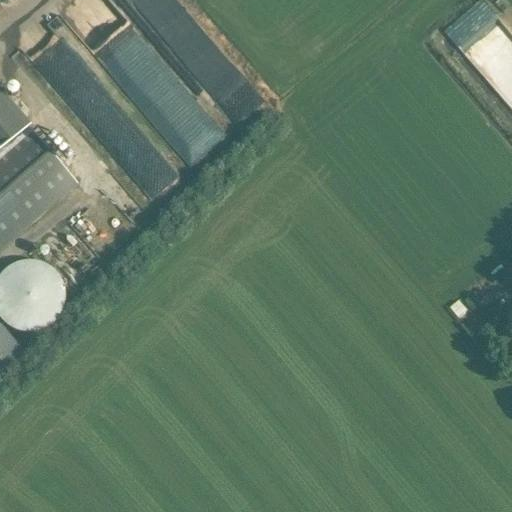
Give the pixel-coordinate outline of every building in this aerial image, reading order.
[(189,165),(222,138),(132,29),(144,18),(129,0),(80,0),(50,25),(104,90),(118,79),(189,165)] [(511,55),(511,36),(483,0),(481,0),(449,26),(484,70),(494,62),(494,61),(508,50),(511,55)] [(0,95),(0,142),(24,122),(0,95)] [(0,142),(0,250),(77,183),(75,181),(24,122),(0,142)] [(0,319),(2,322),(9,329),(20,333),(30,334),(41,332),(53,326),(60,316),(65,306),(66,294),(62,282),(55,272),(48,266),(39,263),(28,262),(18,264),(6,270),(0,276),(0,319)]
